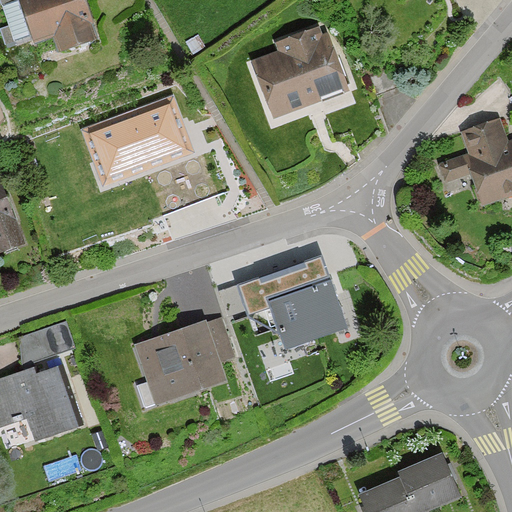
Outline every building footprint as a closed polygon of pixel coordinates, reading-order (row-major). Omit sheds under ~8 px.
[(16,0),(32,47),(54,39),(59,55),(99,42),(84,0),(16,0)] [(325,34),(253,58),(276,128),(349,104),(325,34)] [(171,97),(102,123),(125,184),(194,158),(171,97)] [(464,132),(470,155),(444,161),(452,193),(475,187),(480,207),(511,199),(511,141),(509,142),(504,122),(464,132)] [(5,181),(0,182),(0,259),(28,250),(5,181)] [(237,286),(248,315),(271,307),(286,349),(347,328),(322,256),(237,286)] [(222,319),(206,324),(219,362),(235,357),(222,319)] [(205,320),(133,345),(154,405),(226,381),(219,362),(206,324),(205,320)] [(33,330),(40,356),(75,347),(68,321),(33,330)] [(65,369),(0,388),(0,432),(29,423),(36,445),(84,430),(65,369)] [(448,465),(403,484),(415,511),(458,511),(467,509),(448,465)] [(362,511),(415,511),(403,484),(358,503),(362,511)]
